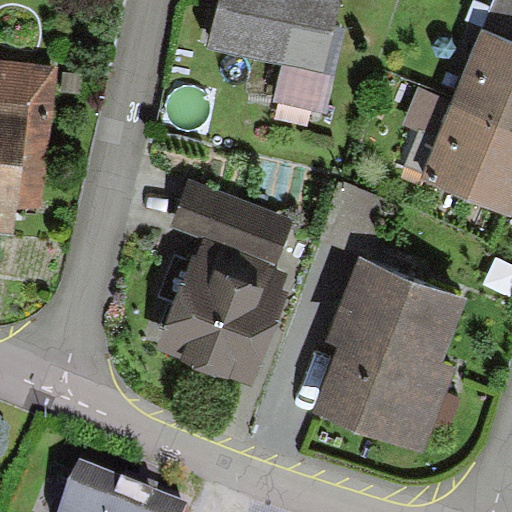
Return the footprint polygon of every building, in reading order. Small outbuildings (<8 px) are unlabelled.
[(327,0),(228,0),(219,41),(313,63),(327,0)] [(511,174),(511,55),(478,43),(434,165),(506,191),(511,174)] [(0,211),(13,213),(28,86),(0,82),(0,211)] [(279,253),(195,228),(160,349),(244,373),(279,253)] [(449,300),(373,277),(333,402),(410,426),(449,300)] [(199,511),(107,470),(87,511),(199,511)]
